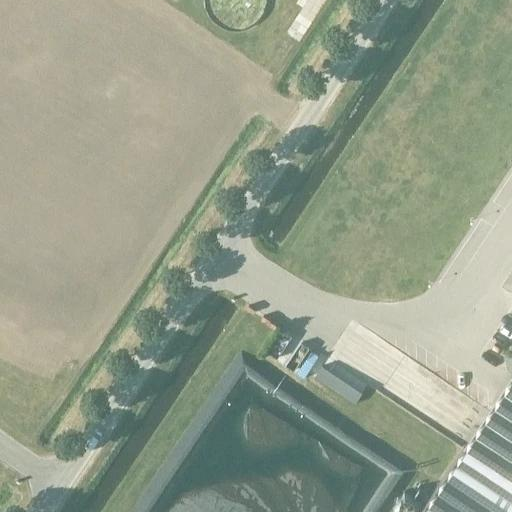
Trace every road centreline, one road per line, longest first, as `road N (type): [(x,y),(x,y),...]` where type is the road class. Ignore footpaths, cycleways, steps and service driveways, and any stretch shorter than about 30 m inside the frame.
road 1 (unclassified): [(43,511),(387,0)]
road 2 (unknown): [(223,244),(354,325),(415,332),(444,318),(511,237)]
